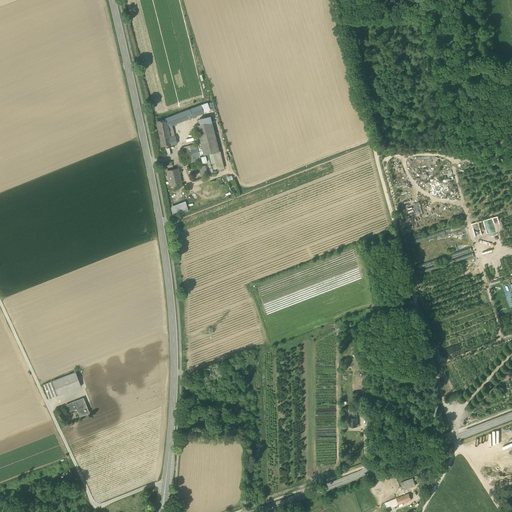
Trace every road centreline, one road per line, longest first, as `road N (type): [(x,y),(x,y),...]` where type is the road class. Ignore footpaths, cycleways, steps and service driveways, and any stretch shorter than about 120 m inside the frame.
road 1 (tertiary): [(165,483),(173,335),(164,244),(113,0)]
road 2 (unclassified): [(453,438),(374,154)]
road 3 (unclassified): [(165,483),(92,502),(35,380)]
road 4 (secondary): [(453,438),(257,511)]
road 5 (track): [(374,154),(333,0)]
road 6 (unclassified): [(511,162),(458,151),(374,154)]
